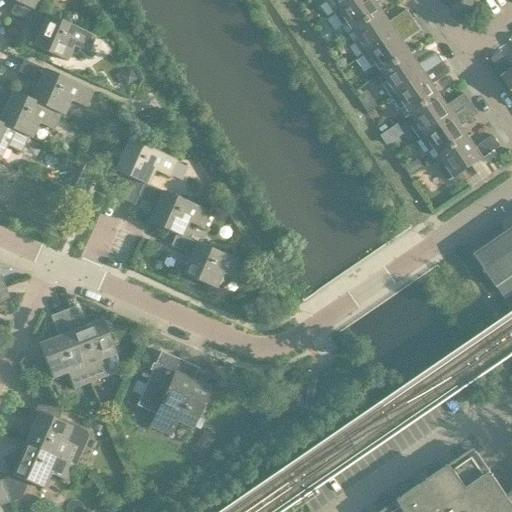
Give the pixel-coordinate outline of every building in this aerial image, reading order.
[(31,11),(31,9),(35,0),(47,0),(55,3),(56,0),(6,0),(14,3),(31,11)] [(327,0),(325,2),(334,14),(354,0),(327,0)] [(348,24),(353,32),(382,12),(375,1),(377,0),(354,0),(334,14),(343,27),(348,24)] [(445,0),(452,8),(464,0),(445,0)] [(32,47),(65,62),(71,47),(89,55),(96,38),(31,9),(31,11),(14,3),(9,14),(40,28),(32,47)] [(354,43),(363,56),(414,21),(407,10),(390,22),(382,12),(353,32),(359,40),(354,43)] [(376,65),(382,74),(411,54),(404,43),(421,31),(414,21),(363,56),(371,69),(376,65)] [(511,68),(501,52),(490,60),(511,91),(511,68)] [(383,85),(391,98),(443,63),(436,53),(418,64),(411,54),(382,74),(388,82),(383,85)] [(38,82),(30,101),(61,115),(61,116),(62,116),(69,101),(86,109),(94,92),(23,61),(17,73),(38,82)] [(406,119),(410,115),(440,95),(432,85),(450,73),(443,63),(391,98),(406,119)] [(0,124),(29,138),(30,139),(37,123),(54,131),(61,116),(61,115),(30,101),(0,87),(0,102),(6,105),(0,117),(0,124)] [(411,127),(420,139),(471,104),(464,94),(447,106),(440,95),(410,115),(416,124),(411,127)] [(434,149),(439,157),(468,137),(461,127),(478,115),(471,104),(420,139),(429,152),(434,149)] [(0,156),(4,146),(22,154),(29,138),(0,124),(0,156)] [(118,174),(108,195),(120,200),(130,179),(146,186),(147,185),(153,171),(170,179),(178,162),(159,154),(165,139),(147,131),(140,146),(127,140),(113,172),(118,174)] [(475,148),(468,137),(439,157),(445,165),(440,169),(449,182),(500,147),(492,136),(475,148)] [(147,224),(174,235),(180,238),(181,237),(187,223),(204,231),(212,214),(147,185),(146,186),(130,179),(120,200),(132,206),(137,196),(156,204),(147,224)] [(511,229),(474,255),(496,288),(504,299),(504,300),(511,294),(511,229)] [(180,238),(174,235),(169,247),(190,256),(182,275),(214,290),(221,275),(238,282),(246,266),(181,237),(180,238)] [(4,287),(0,288),(0,302),(9,299),(4,287)] [(73,308),(61,312),(89,385),(106,378),(99,360),(114,354),(101,321),(81,328),(73,308)] [(73,391),(89,385),(61,312),(49,317),(57,338),(38,346),(51,379),(66,373),(73,391)] [(186,379),(192,366),(160,352),(136,406),(155,415),(150,427),(169,435),(175,423),(190,430),(208,389),(186,379)] [(37,414),(24,444),(74,466),(86,440),(86,438),(86,436),(85,434),(83,433),(56,421),(61,410),(39,400),(34,412),(37,414)] [(204,433),(202,437),(202,442),(206,446),(212,440),(204,433)] [(11,476),(0,481),(9,503),(20,499),(27,483),(43,490),(50,475),(67,482),(74,466),(24,444),(10,475),(12,476),(11,476)] [(511,511),(511,492),(507,496),(494,479),(490,473),(478,455),(477,455),(474,450),(469,454),(468,453),(450,465),(451,466),(445,470),(444,469),(427,482),(421,486),(403,498),(403,499),(397,503),(397,502),(382,511),(511,511)] [(0,506),(9,503),(0,481),(0,480),(0,506)]
